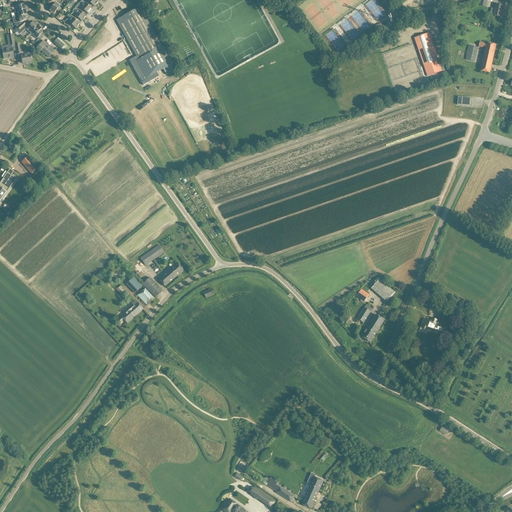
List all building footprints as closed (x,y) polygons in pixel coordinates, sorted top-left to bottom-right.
[(88,6),(82,1),(82,0),(79,4),(78,4),(75,7),(78,10),(82,13),(83,11),(88,14),(92,9),(88,6)] [(54,2),(49,4),(51,9),(49,10),(51,12),(52,11),(55,13),(57,10),(58,12),(61,9),(59,7),(56,4),(55,4),(54,2)] [(14,10),(15,12),(27,9),(26,7),(25,7),(24,4),(17,6),(18,9),(14,10)] [(496,9),(495,16),(502,18),(503,12),(504,6),(494,4),(493,9),(496,9)] [(136,56),(129,60),(143,85),(159,77),(156,73),(163,69),(165,73),(172,69),(170,65),(173,64),(163,46),(161,47),(140,7),(133,11),(132,9),(126,12),(127,14),(116,20),(136,56)] [(14,13),(16,18),(27,15),(26,12),(28,12),(27,9),(15,12),(14,13)] [(70,16),(72,18),(75,20),(77,18),(82,22),(86,17),(82,13),(78,10),(75,13),(73,12),(70,16)] [(17,23),(15,23),(16,26),(18,28),(13,32),(15,34),(17,32),(24,26),(26,25),(24,22),(23,21),(27,20),(26,18),(28,17),(27,15),(16,18),(17,23)] [(80,24),(75,20),(72,18),(68,22),(66,20),(64,23),(69,28),(71,25),(76,29),(80,24)] [(30,33),(32,31),(38,24),(36,22),(35,24),(33,22),(28,28),(26,30),(30,33)] [(32,31),(36,34),(34,36),(37,39),(43,32),(40,30),(41,29),(39,27),(40,26),(38,24),(32,31)] [(24,26),(17,32),(19,34),(20,34),(22,32),(26,29),(24,26)] [(2,51),(0,51),(1,56),(3,56),(4,59),(10,58),(10,59),(14,58),(13,53),(12,51),(12,48),(11,45),(14,45),(13,37),(12,32),(13,32),(12,32),(10,30),(11,35),(8,36),(10,45),(9,45),(5,46),(6,49),(2,50),(2,51)] [(399,33),(392,35),(394,41),(401,38),(399,33)] [(429,33),(414,38),(428,76),(441,72),(442,71),(445,70),(443,63),(440,64),(429,33)] [(54,43),(61,49),(65,45),(57,39),(54,43)] [(41,51),(49,57),(55,50),(43,40),(35,50),(39,53),(41,51)] [(480,71),(490,73),(496,45),(487,43),(486,44),(480,42),(479,46),(485,48),(480,71)] [(465,60),(475,61),(478,47),(469,45),(465,60)] [(21,56),(22,59),(22,64),(28,63),(32,63),(31,54),(21,56)] [(462,97),(458,97),(458,105),(462,105),(461,105),(462,105),(470,106),(470,98),(463,97),(462,97)] [(32,173),(35,176),(40,172),(38,169),(38,168),(28,157),(21,162),(31,174),(32,173)] [(12,176),(11,175),(13,172),(10,169),(7,172),(5,171),(1,177),(3,178),(0,183),(0,201),(17,178),(13,175),(12,176)] [(159,245),(140,258),(145,265),(164,252),(159,245)] [(158,278),(165,286),(176,277),(183,270),(177,263),(170,269),(169,269),(158,278)] [(129,273),(123,279),(126,282),(132,277),(129,273)] [(133,291),(135,293),(143,286),(134,277),(131,280),(137,287),(133,291)] [(143,284),(155,298),(162,291),(150,278),(143,284)] [(372,289),(387,302),(395,292),(380,279),(372,289)] [(137,296),(147,306),(154,298),(144,289),(137,296)] [(203,293),(206,298),(214,294),(212,289),(203,293)] [(356,297),(364,302),(369,294),(361,289),(356,297)] [(135,300),(131,303),(134,305),(121,316),(121,317),(118,320),(121,322),(124,319),(127,323),(143,309),(140,305),(137,302),(135,300)] [(371,312),(365,308),(357,319),(364,323),(371,312)] [(348,315),(343,322),(347,324),(352,318),(348,315)] [(362,337),(371,342),(385,320),(376,315),(362,337)] [(424,319),(420,328),(421,328),(425,329),(426,326),(434,330),(435,328),(437,329),(438,326),(443,328),(447,319),(442,317),(440,321),(438,320),(432,318),(431,321),(424,318),(424,319)] [(269,477),(266,482),(268,484),(267,486),(277,492),(276,492),(290,501),(294,496),(277,485),(279,482),(272,478),(271,479),(269,477)] [(302,504),(311,509),(323,481),(314,477),(311,486),(310,486),(302,504)] [(251,494),(268,506),(270,503),(273,505),(275,501),(256,488),(251,494)] [(245,511),(242,509),(243,509),(237,505),(237,506),(236,505),(236,504),(229,500),(225,506),(231,511),(232,511),(245,511)]
